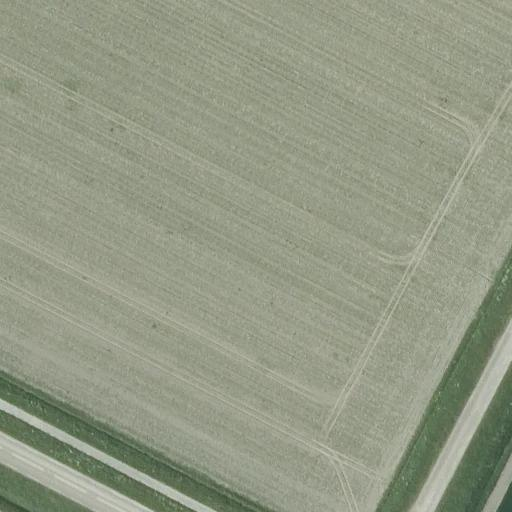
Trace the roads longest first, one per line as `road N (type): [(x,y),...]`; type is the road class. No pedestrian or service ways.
road 1 (unclassified): [(421,511),(511,338)]
road 2 (secondary): [(124,511),(0,447)]
